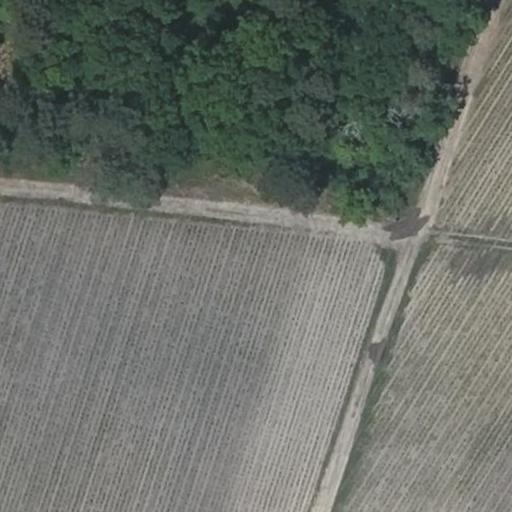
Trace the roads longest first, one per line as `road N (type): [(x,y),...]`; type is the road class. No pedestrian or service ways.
road 1 (track): [(491,0),(321,511)]
road 2 (track): [(0,191),(511,254)]
